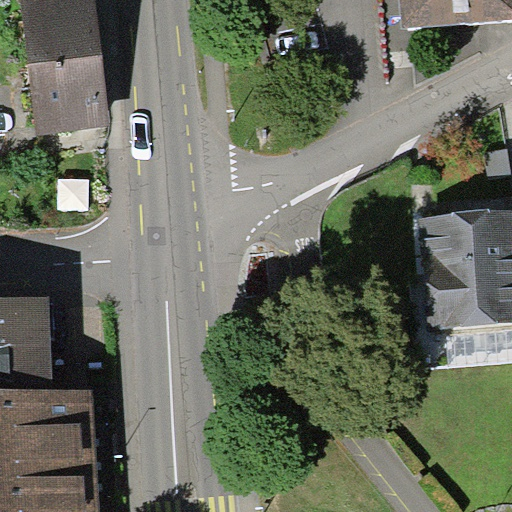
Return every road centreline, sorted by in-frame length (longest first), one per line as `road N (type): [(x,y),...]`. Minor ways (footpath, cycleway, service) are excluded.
road 1 (residential): [(296,178),(317,342),(332,389),(423,511)]
road 2 (secondary): [(175,256),(191,511)]
road 3 (residential): [(511,71),(296,178)]
road 4 (secondary): [(154,0),(171,201)]
road 5 (residential): [(0,264),(175,256)]
road 6 (residential): [(296,178),(171,201)]
